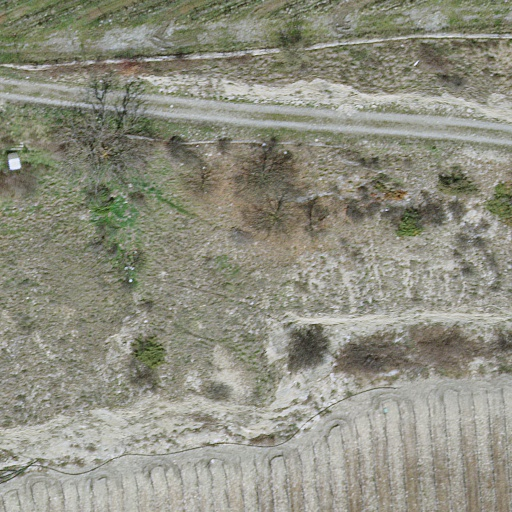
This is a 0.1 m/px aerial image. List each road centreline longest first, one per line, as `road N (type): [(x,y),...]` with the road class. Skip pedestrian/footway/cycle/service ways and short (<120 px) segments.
road 1 (track): [(0,97),(511,141)]
road 2 (track): [(511,19),(0,51)]
